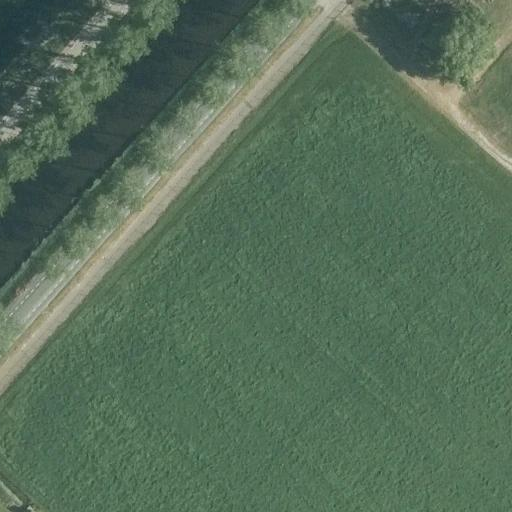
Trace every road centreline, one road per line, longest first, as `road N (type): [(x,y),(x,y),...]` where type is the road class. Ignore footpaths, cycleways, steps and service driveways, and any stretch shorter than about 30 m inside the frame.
road 1 (tertiary): [(0,332),(297,0)]
road 2 (unclassified): [(0,133),(119,0)]
